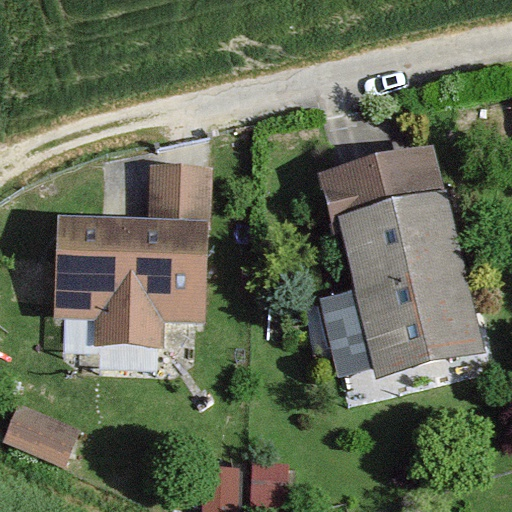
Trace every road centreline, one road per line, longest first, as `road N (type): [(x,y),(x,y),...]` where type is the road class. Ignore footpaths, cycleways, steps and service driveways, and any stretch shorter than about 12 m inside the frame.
road 1 (residential): [(511,44),(133,120)]
road 2 (track): [(0,178),(47,150),(133,120)]
